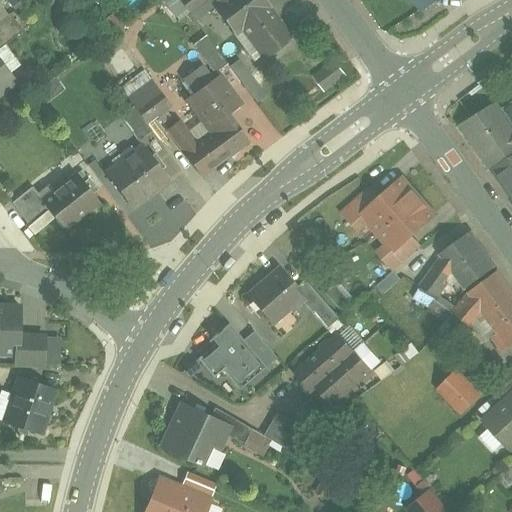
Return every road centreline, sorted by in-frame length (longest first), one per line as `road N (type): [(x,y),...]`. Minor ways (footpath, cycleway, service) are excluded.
road 1 (unclassified): [(138,338),(254,203),(403,94)]
road 2 (residential): [(403,94),(511,250)]
road 3 (unclassified): [(72,511),(101,408),(138,338)]
road 4 (unclassified): [(138,338),(6,259)]
road 5 (residential): [(403,94),(511,11)]
